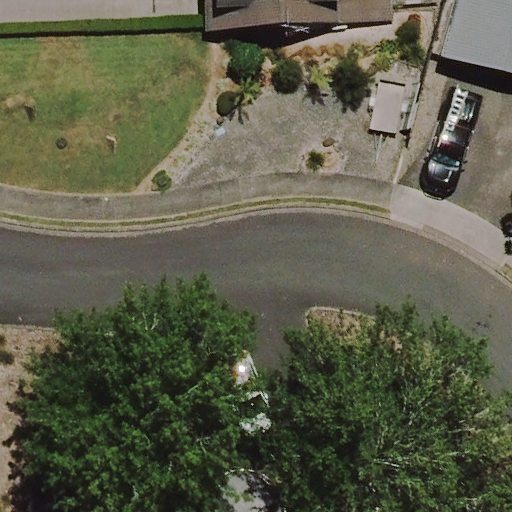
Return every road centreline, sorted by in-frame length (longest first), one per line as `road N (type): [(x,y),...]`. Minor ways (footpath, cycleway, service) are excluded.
road 1 (residential): [(280,265),(0,272)]
road 2 (residential): [(511,361),(397,274),(280,265)]
